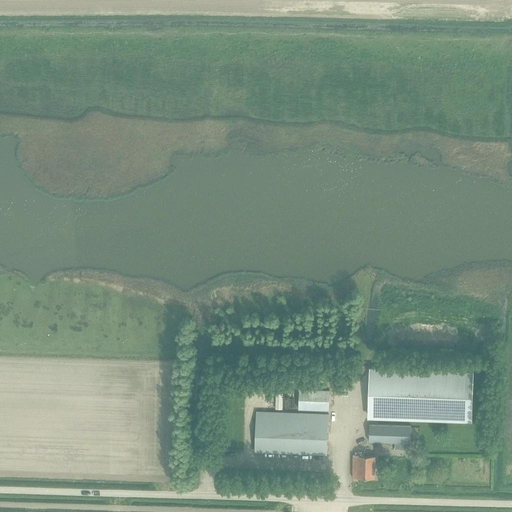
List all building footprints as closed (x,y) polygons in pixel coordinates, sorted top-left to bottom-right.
[(474,371),(372,368),(370,418),(472,422),(474,371)] [(299,389),(299,409),(329,410),(329,390),(299,389)] [(256,411),(255,452),(257,452),(327,454),(329,414),(268,412),(256,411)] [(410,443),(411,426),(370,424),(369,442),(410,443)] [(375,478),(375,456),(361,456),(362,453),(355,452),(355,456),(353,455),(353,478),(375,478)]
